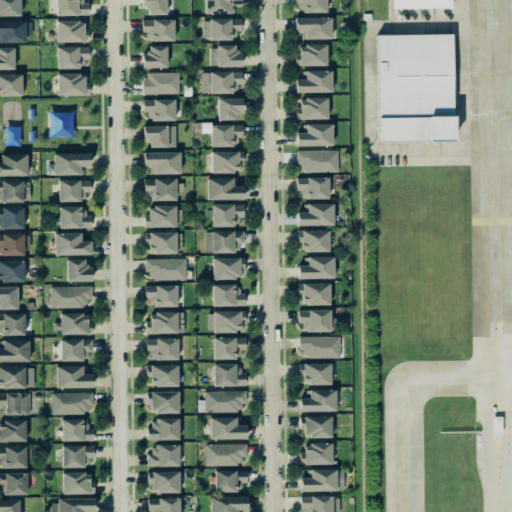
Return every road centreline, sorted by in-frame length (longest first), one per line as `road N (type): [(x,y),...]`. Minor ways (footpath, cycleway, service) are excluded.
road 1 (residential): [(112,0),(119,511)]
road 2 (residential): [(265,0),(271,511)]
